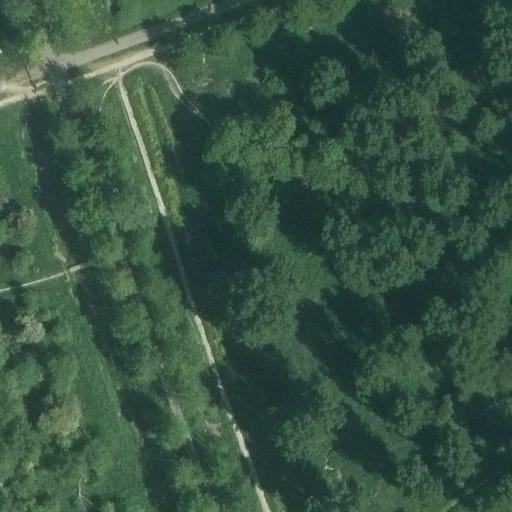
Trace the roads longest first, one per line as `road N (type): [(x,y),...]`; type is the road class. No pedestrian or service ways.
road 1 (unknown): [(110,69),(265,511)]
road 2 (unknown): [(308,0),(0,114)]
road 3 (track): [(272,0),(56,76)]
